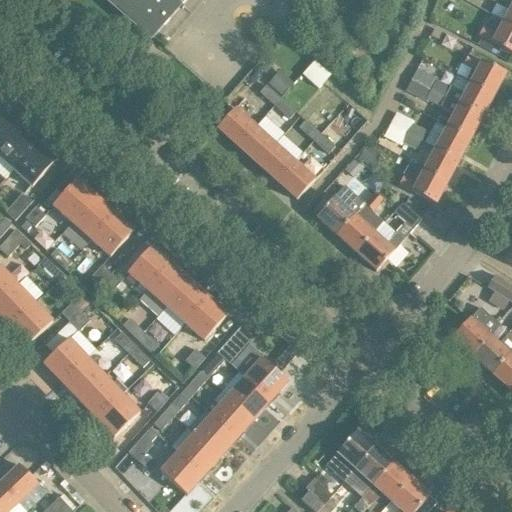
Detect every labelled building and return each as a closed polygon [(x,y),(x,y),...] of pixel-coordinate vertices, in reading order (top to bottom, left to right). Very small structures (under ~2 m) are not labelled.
[(106,0),(153,40),(187,0),(106,0)] [(511,7),(503,24),(489,16),(489,18),(511,30),(511,7)] [(511,30),(489,18),(483,29),(478,39),(491,46),(491,47),(511,58),(511,30)] [(441,34),(434,31),(430,38),(438,42),(441,34)] [(477,73),(470,85),(494,98),(505,76),(468,57),(463,66),(477,73)] [(318,91),(330,77),(314,63),(302,77),(318,91)] [(437,81),(416,71),(411,82),(482,120),(494,98),(470,85),(465,96),(450,88),(449,90),(437,83),(437,81)] [(293,84),(280,73),(268,86),(281,97),(293,84)] [(411,82),(405,93),(425,103),(425,102),(453,117),(447,129),(470,141),(482,120),(411,82)] [(273,108),(280,100),(266,87),(259,95),(273,108)] [(289,122),(295,114),(280,100),(273,108),(289,122)] [(217,130),(237,148),(256,127),(236,109),(217,130)] [(0,112),(0,147),(17,128),(0,112)] [(305,122),(298,130),(313,144),(320,136),(305,122)] [(408,136),(421,143),(426,134),(413,126),(408,136)] [(256,127),(237,148),(257,166),(276,145),(256,127)] [(0,147),(0,177),(4,181),(12,172),(36,145),(17,128),(0,147)] [(447,129),(435,151),(459,163),(470,141),(447,129)] [(320,136),(313,144),(328,157),(334,149),(320,136)] [(416,153),(421,143),(408,136),(402,145),(416,153)] [(36,145),(12,172),(32,190),(56,163),(36,145)] [(257,166),(277,184),(296,163),(300,158),(292,151),(288,156),(276,145),(257,166)] [(377,156),(368,148),(358,160),(367,168),(377,156)] [(435,151),(424,173),(447,185),(459,163),(435,151)] [(355,161),(344,172),(353,181),(364,169),(355,161)] [(296,163),(277,184),(297,202),(316,181),(296,163)] [(447,185),(424,173),(417,184),(404,177),(399,187),(435,207),(447,185)] [(51,208),(71,225),(96,198),(76,180),(51,208)] [(364,207),(365,207),(344,188),(335,198),(316,219),(337,238),(364,207)] [(22,196),(18,200),(12,195),(6,201),(0,195),(0,207),(6,213),(5,215),(14,224),(32,205),(22,196)] [(365,207),(364,207),(372,215),(383,203),(375,195),(365,207)] [(71,225),(90,243),(115,215),(96,198),(71,225)] [(404,224),(412,232),(421,223),(402,206),(393,215),(404,224)] [(383,225),(372,215),(364,207),(337,238),(356,255),(383,225)] [(36,229),(45,218),(35,209),(26,220),(27,221),(33,226),(36,229)] [(134,232),(115,215),(90,243),(109,260),(134,232)] [(0,220),(0,239),(11,227),(1,218),(0,220)] [(26,233),(33,226),(27,221),(20,228),(26,233)] [(404,242),(412,232),(404,224),(395,235),(383,225),(356,255),(376,274),(395,253),(395,252),(404,242)] [(15,232),(0,248),(0,253),(7,260),(20,246),(25,252),(30,246),(15,232)] [(127,275),(146,292),(171,265),(152,248),(127,275)] [(50,258),(64,272),(71,264),(57,250),(50,258)] [(63,279),(49,264),(41,272),(56,286),(63,279)] [(138,302),(157,319),(190,282),(171,265),(146,292),(147,293),(138,302)] [(0,302),(18,286),(0,267),(0,302)] [(111,276),(101,268),(91,280),(100,288),(111,276)] [(111,276),(100,288),(110,297),(120,285),(111,276)] [(496,293),(503,282),(495,277),(488,288),(496,293)] [(157,319),(166,310),(184,327),(209,299),(190,282),(157,319)] [(511,287),(503,282),(496,293),(511,303),(511,287)] [(35,304),(18,286),(0,302),(0,321),(8,330),(35,304)] [(209,299),(184,327),(203,344),(228,317),(209,299)] [(26,349),(53,323),(35,304),(8,330),(26,349)] [(77,332),(97,312),(89,304),(80,313),(68,324),(77,332)] [(60,315),(68,324),(80,313),(72,305),(60,315)] [(472,359),(491,338),(500,328),(481,310),(472,320),(471,320),(452,341),(472,359)] [(129,321),(122,328),(135,341),(143,333),(129,321)] [(255,340),(251,336),(241,327),(230,339),(217,354),(231,367),(255,340)] [(510,355),(511,352),(511,330),(499,345),(491,338),(472,359),(491,376),(510,355)] [(60,384),(87,359),(95,351),(78,333),(43,366),(60,384)] [(135,341),(151,356),(158,349),(143,333),(135,341)] [(135,349),(121,335),(114,342),(128,356),(135,349)] [(142,370),(149,363),(135,349),(128,356),(142,370)] [(194,373),(205,361),(195,351),(184,363),(194,373)] [(172,361),(164,354),(158,361),(166,368),(172,361)] [(511,394),(511,356),(510,355),(491,376),(511,394)] [(78,403),(105,377),(87,359),(60,384),(78,403)] [(221,366),(213,359),(200,373),(208,380),(221,366)] [(244,378),(271,403),(289,384),(261,359),(244,378)] [(200,373),(186,389),(194,396),(208,380),(200,373)] [(271,403),(244,378),(238,373),(221,392),(227,397),(255,422),(271,403)] [(95,421),(122,396),(105,377),(78,403),(95,421)] [(187,404),(194,396),(186,389),(179,396),(187,404)] [(155,414),(166,402),(157,394),(146,406),(155,414)] [(140,415),(122,396),(95,421),(113,440),(140,415)] [(174,418),(187,404),(179,396),(166,411),(174,418)] [(255,422),(227,397),(210,416),(238,441),(255,422)] [(166,411),(153,427),(160,434),(174,418),(166,411)] [(221,460),(238,441),(210,416),(193,435),(221,460)] [(157,436),(149,430),(127,455),(149,475),(156,467),(144,456),(153,446),(151,444),(157,436)] [(357,431),(325,467),(344,484),(355,471),(376,448),(357,431)] [(205,478),(221,460),(193,435),(177,454),(205,478)] [(355,471),(365,480),(345,502),(354,510),(394,465),(376,448),(355,471)] [(177,454),(170,461),(159,473),(187,498),(205,478),(177,454)] [(355,511),(365,511),(381,494),(391,503),(411,480),(394,465),(354,510),(355,511)] [(0,484),(0,485),(19,505),(38,487),(19,466),(0,484)] [(332,497),(314,480),(305,490),(309,493),(323,507),(329,501),(332,497)] [(416,511),(430,497),(411,480),(391,503),(400,511),(416,511)] [(0,511),(11,511),(19,505),(0,485),(0,511)] [(312,511),(318,511),(323,507),(309,493),(301,502),(312,511)] [(71,511),(59,499),(45,511),(71,511)] [(332,511),(336,507),(329,501),(323,507),(318,511),(332,511)]
